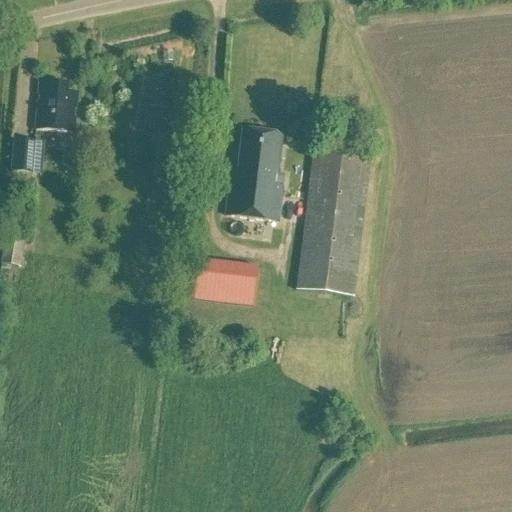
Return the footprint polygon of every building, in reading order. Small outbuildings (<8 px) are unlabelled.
[(41,86),(37,134),(75,137),(79,96),(69,95),(70,88),(41,86)] [(284,138),(242,133),(238,173),(230,172),(225,220),(279,226),(284,181),(279,181),(284,138)] [(42,179),(45,147),(14,144),(11,177),(42,179)] [(310,157),(294,295),(352,302),(369,164),(310,157)] [(2,269),(21,273),(26,248),(6,244),(2,269)]
